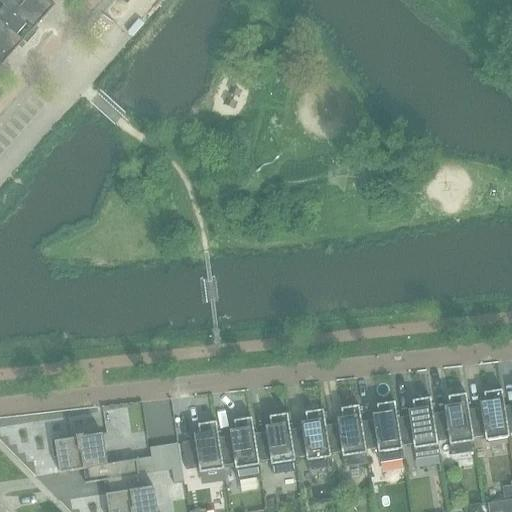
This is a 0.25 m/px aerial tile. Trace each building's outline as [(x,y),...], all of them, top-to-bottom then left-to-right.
[(0,0),(0,63),(0,64),(0,65),(1,66),(55,5),(54,4),(53,5),(46,0),(0,0)] [(0,99),(10,89),(0,79),(0,99)] [(480,408),(468,410),(473,438),(484,436),(485,441),(509,437),(508,434),(504,406),(502,390),(483,393),(485,406),(480,406),(480,408)] [(444,412),(433,414),(437,442),(449,440),(451,455),(475,451),(473,438),(468,410),(466,394),(448,397),(450,409),(444,410),(444,412)] [(409,416),(397,418),(401,446),(413,444),(415,459),(439,455),(437,442),(433,414),(430,398),(412,401),(414,413),(408,414),(409,416)] [(373,420),(361,422),(366,450),(377,448),(380,463),(403,459),(401,446),(397,418),(394,402),(376,405),(378,417),(373,418),(373,420)] [(337,424),(325,426),(330,454),(342,452),(344,467),(368,463),(366,450),(361,422),(359,406),(340,409),(342,421),(337,422),(337,424)] [(301,428),(290,430),(294,458),(306,456),(308,471),(332,467),(330,454),(325,426),(323,410),(305,413),(307,425),(301,426),(301,428)] [(266,432),(254,434),(258,462),(270,460),(272,475),(296,471),(294,458),(290,430),(287,414),(269,417),(271,429),(265,430),(266,432)] [(230,436),(223,437),(218,438),(223,466),(234,464),(237,479),(260,475),(258,462),(254,434),(251,418),(233,421),(235,433),(230,434),(230,436)] [(223,469),(223,466),(218,438),(216,422),(198,425),(200,437),(194,438),(194,440),(182,442),(186,470),(199,468),(199,473),(223,469)] [(106,433),(54,441),(59,473),(86,469),(88,482),(139,474),(154,472),(166,470),(162,445),(150,447),(152,457),(107,464),(102,435),(106,434),(106,433)] [(178,443),(164,445),(165,449),(168,470),(172,469),(175,484),(184,482),(182,468),(179,449),(178,443)] [(88,482),(85,482),(85,484),(107,481),(109,494),(105,494),(108,511),(157,511),(153,486),(141,488),(139,474),(88,482)] [(511,485),(502,487),(504,497),(511,495),(511,485)] [(511,511),(511,499),(487,503),(488,511),(511,511)]
